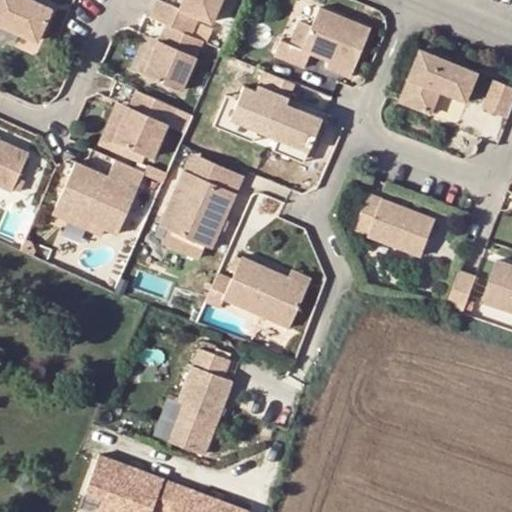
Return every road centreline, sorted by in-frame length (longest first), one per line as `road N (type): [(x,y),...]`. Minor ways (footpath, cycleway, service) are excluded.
road 1 (residential): [(0,104),(30,118),(67,111),(113,0)]
road 2 (residential): [(357,137),(323,210),(343,281)]
road 3 (residential): [(357,137),(496,191)]
road 4 (residential): [(413,0),(357,137)]
